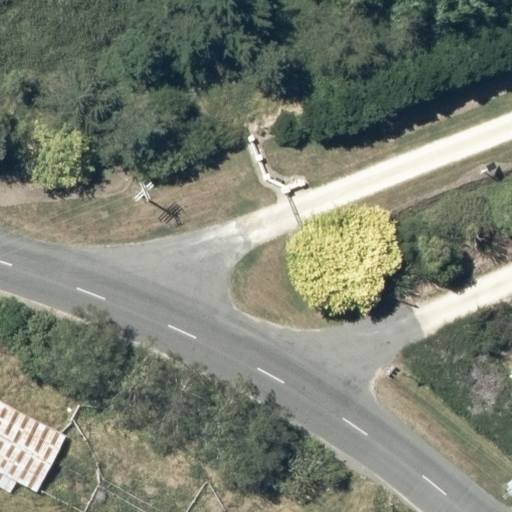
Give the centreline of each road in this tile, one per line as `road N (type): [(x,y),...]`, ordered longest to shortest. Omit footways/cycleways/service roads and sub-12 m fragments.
road 1 (residential): [(511,163),(141,326)]
road 2 (unclassified): [(141,326),(275,392),(439,511)]
road 3 (unclassified): [(0,275),(141,326)]
